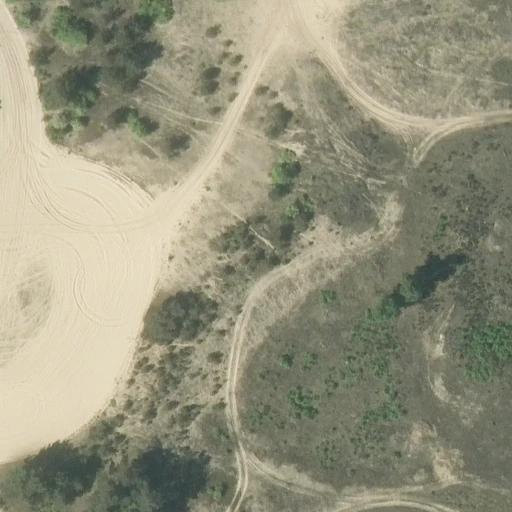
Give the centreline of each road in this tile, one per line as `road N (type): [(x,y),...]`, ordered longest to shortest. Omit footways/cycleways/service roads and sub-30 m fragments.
road 1 (track): [(234,511),(239,463),(225,416),(242,306),(261,282),(366,231),(436,129),(511,120)]
road 2 (track): [(278,0),(187,185),(149,219),(43,244)]
road 3 (track): [(43,244),(83,286),(93,346),(80,396),(52,420),(0,442)]
road 4 (track): [(0,199),(10,153),(13,45),(0,22)]
